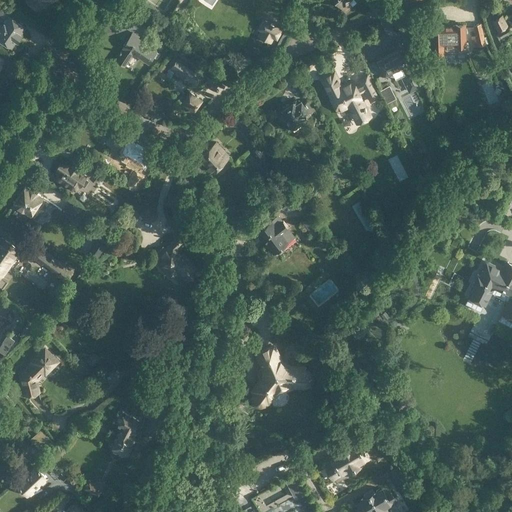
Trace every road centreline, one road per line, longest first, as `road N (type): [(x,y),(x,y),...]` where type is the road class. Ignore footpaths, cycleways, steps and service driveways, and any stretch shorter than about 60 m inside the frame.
road 1 (track): [(157,511),(225,319),(231,248)]
road 2 (residential): [(169,138),(308,43)]
road 3 (residential): [(58,62),(169,138)]
road 4 (residential): [(231,248),(169,138)]
